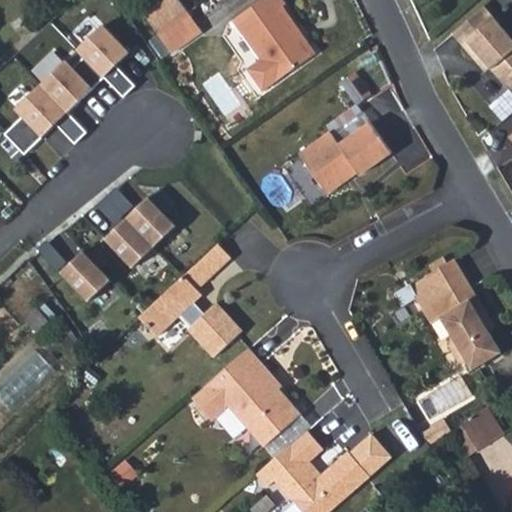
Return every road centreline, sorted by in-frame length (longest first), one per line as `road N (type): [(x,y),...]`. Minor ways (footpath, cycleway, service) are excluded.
road 1 (residential): [(381,415),(307,286),(479,195)]
road 2 (residential): [(479,195),(376,0)]
road 3 (residential): [(0,259),(123,138),(158,121)]
